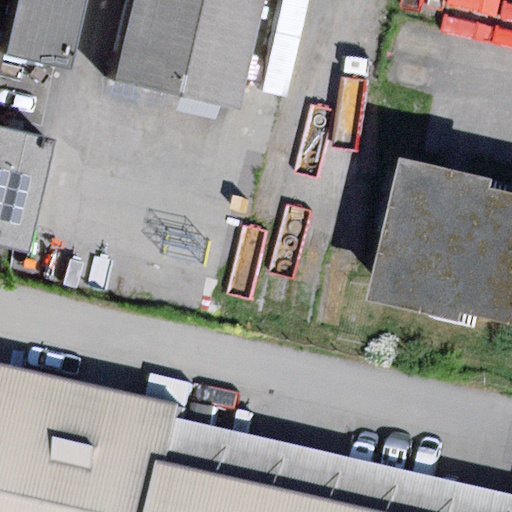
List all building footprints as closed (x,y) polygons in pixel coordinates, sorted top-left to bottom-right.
[(76,0),(7,0),(0,31),(0,54),(61,71),(76,0)] [(254,0),(123,0),(104,83),(229,112),(254,0)] [(45,137),(0,126),(0,245),(18,250),(45,137)] [(511,189),(424,170),(391,313),(481,333),(483,323),(511,329),(511,189)] [(145,511),(157,463),(167,419),(170,406),(0,366),(0,511),(145,511)] [(511,511),(511,496),(167,419),(157,463),(374,511),(511,511)] [(374,511),(157,463),(145,511),(374,511)]
